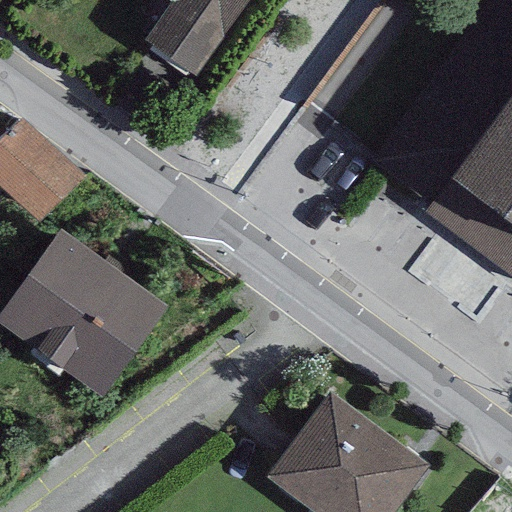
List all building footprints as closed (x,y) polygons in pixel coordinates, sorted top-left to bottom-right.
[(165,0),(143,31),(195,68),(243,0),(165,0)] [(511,0),(478,0),(364,155),(424,199),(419,206),(511,274),(511,0)] [(82,161),(19,104),(0,124),(0,174),(38,209),(82,161)] [(171,290),(59,215),(0,301),(0,307),(109,381),(171,290)] [(384,511),(426,453),(326,383),(266,467),(329,511),(384,511)]
